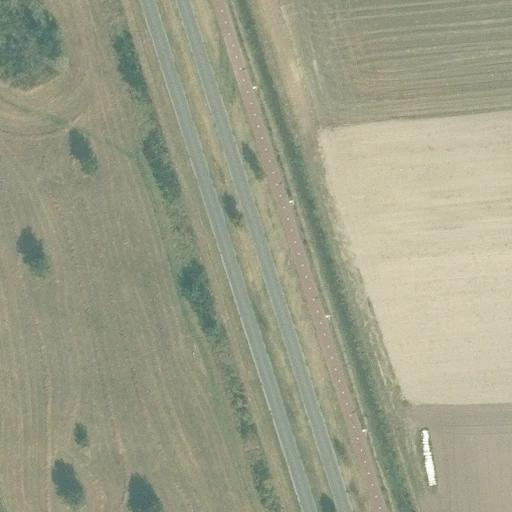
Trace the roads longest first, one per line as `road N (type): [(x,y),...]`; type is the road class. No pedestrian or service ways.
road 1 (secondary): [(151,0),(314,511)]
road 2 (secondary): [(342,511),(182,0)]
